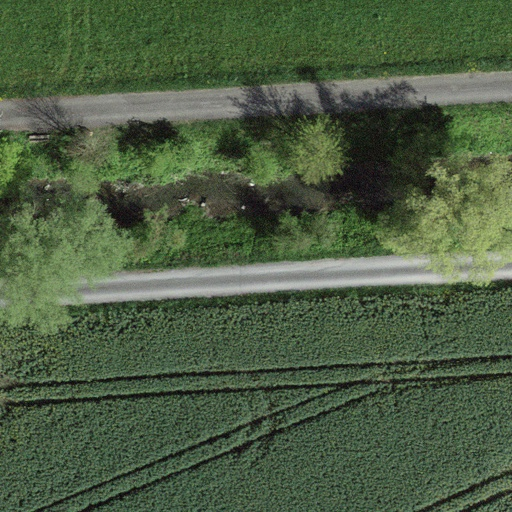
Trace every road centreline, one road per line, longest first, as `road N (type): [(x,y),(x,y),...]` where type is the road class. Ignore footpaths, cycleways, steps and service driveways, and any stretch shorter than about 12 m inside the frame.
road 1 (track): [(0,296),(511,267)]
road 2 (track): [(511,86),(0,115)]
